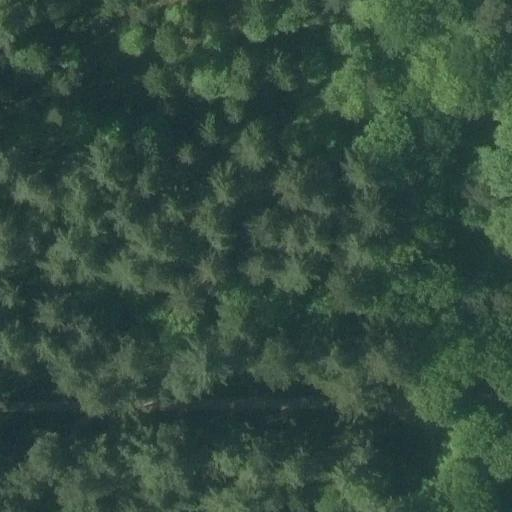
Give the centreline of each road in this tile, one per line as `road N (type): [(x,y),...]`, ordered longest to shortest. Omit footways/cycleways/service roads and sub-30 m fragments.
road 1 (track): [(61,407),(254,403)]
road 2 (track): [(254,403),(423,402)]
